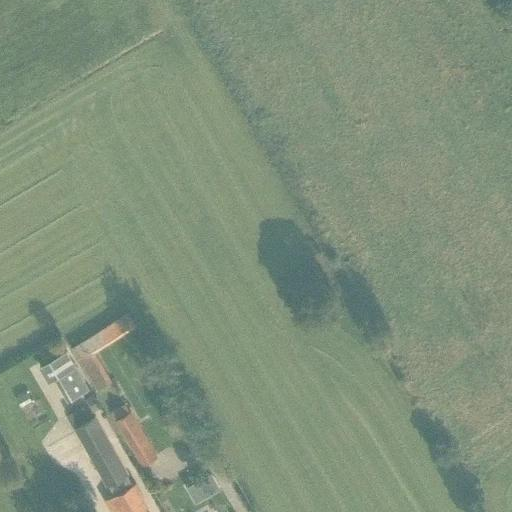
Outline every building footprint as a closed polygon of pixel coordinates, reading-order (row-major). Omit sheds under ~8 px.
[(93,353),(135,326),(127,312),(70,348),(97,390),(111,381),(93,353)] [(88,389),(65,348),(37,364),(46,382),(53,378),(66,402),(88,389)] [(93,393),(85,398),(92,411),(100,407),(93,393)] [(113,421),(140,465),(157,455),(129,411),(128,412),(123,403),(109,412),(115,420),(113,421)] [(118,511),(111,498),(135,484),(134,482),(132,484),(126,474),(128,473),(94,414),(88,418),(81,406),(67,414),(73,425),(72,426),(106,486),(107,485),(113,495),(103,500),(110,511),(118,511)] [(206,496),(220,488),(211,472),(196,480),(206,496)] [(147,505),(135,484),(111,498),(118,511),(145,511),(143,507),(147,505)]
